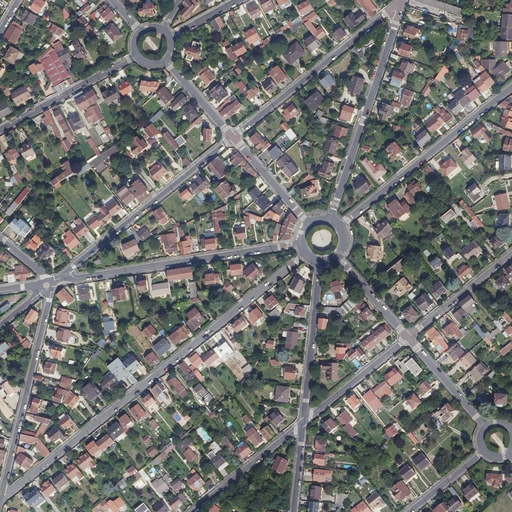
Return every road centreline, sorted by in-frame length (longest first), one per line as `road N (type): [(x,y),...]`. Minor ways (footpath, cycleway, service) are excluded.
road 1 (residential): [(0,500),(304,253)]
road 2 (residential): [(300,243),(79,278),(68,270)]
road 3 (residential): [(401,2),(327,220)]
road 4 (residential): [(338,227),(511,88)]
road 5 (residential): [(49,290),(0,500)]
road 6 (residential): [(233,137),(401,2)]
road 7 (residential): [(68,270),(233,137)]
road 8 (residential): [(303,422),(320,261)]
road 9 (tertiary): [(0,129),(135,54)]
road 10 (residential): [(192,511),(303,422)]
road 11 (residential): [(303,422),(408,338)]
road 12 (residential): [(408,338),(511,254)]
